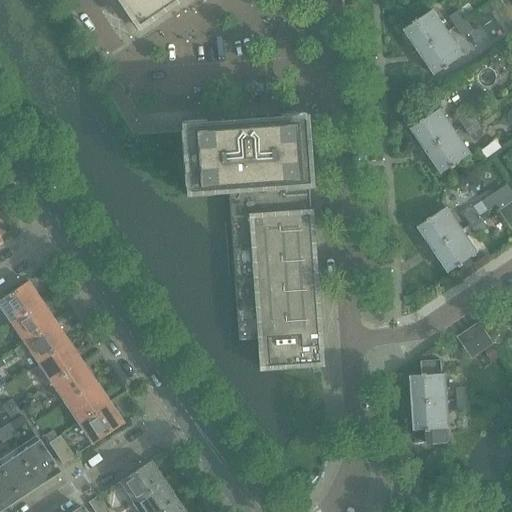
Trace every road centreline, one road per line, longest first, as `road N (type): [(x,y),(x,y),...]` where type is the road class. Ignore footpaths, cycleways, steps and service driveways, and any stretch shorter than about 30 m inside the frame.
road 1 (residential): [(352,370),(331,66)]
road 2 (residential): [(331,66),(140,76),(83,0)]
road 3 (secondary): [(187,412),(67,228)]
road 4 (residential): [(352,370),(511,265)]
road 5 (residential): [(38,511),(187,412)]
road 6 (secondary): [(268,511),(187,412)]
